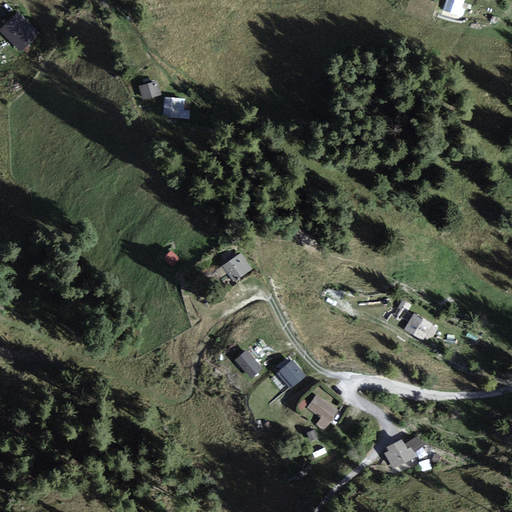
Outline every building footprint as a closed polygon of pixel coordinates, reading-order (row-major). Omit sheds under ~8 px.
[(0,28),(22,49),(41,30),(18,8),(0,27),(0,28)] [(154,83),(135,88),(139,103),(158,97),(154,83)] [(182,99),(162,98),(161,119),(181,120),(182,99)] [(171,247),(163,256),(173,264),(180,255),(171,247)] [(250,269),(238,252),(219,265),(231,282),(250,269)] [(430,324),(410,312),(400,329),(420,341),(430,324)] [(246,347),(234,359),(252,377),(264,365),(246,347)] [(304,375),(290,359),(275,372),(289,389),(304,375)] [(337,409),(315,394),(304,409),(318,418),(314,424),(323,430),(337,409)] [(384,452),(392,468),(416,456),(411,446),(405,449),(400,439),(384,447),(387,451),(384,452)]
